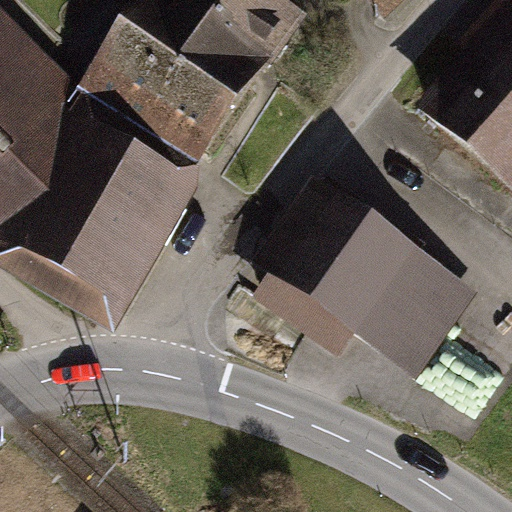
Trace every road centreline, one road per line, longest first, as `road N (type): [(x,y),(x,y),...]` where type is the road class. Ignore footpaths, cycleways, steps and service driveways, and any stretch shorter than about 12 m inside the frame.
road 1 (unclassified): [(445,0),(197,292),(152,372)]
road 2 (tertiary): [(468,511),(324,430),(152,372)]
road 3 (unknown): [(312,156),(428,208),(511,200)]
road 4 (tertiary): [(152,372),(81,372),(0,396)]
